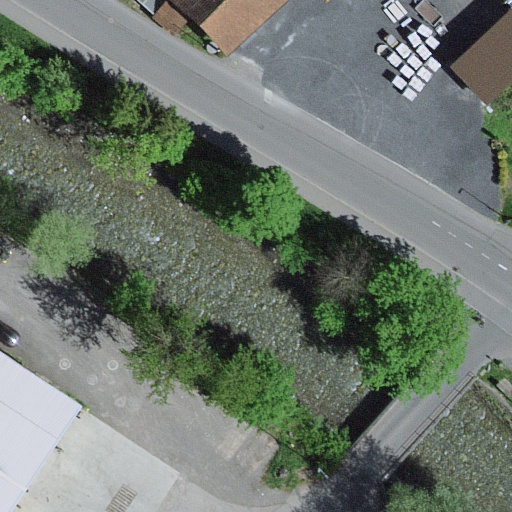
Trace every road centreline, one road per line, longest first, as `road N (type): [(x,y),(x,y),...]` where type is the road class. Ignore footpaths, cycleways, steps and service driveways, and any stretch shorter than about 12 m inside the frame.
road 1 (residential): [(511,275),(44,0)]
road 2 (unclassified): [(365,469),(511,332)]
